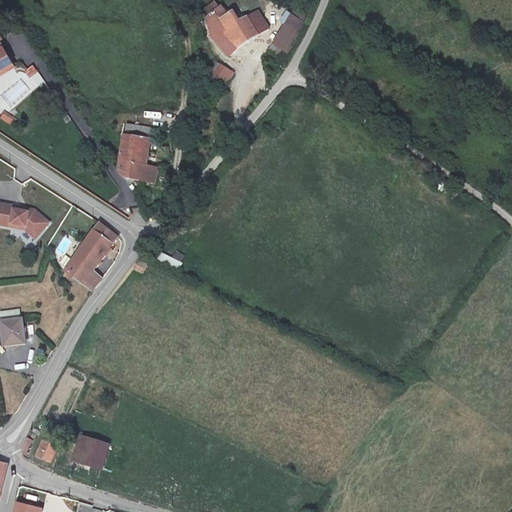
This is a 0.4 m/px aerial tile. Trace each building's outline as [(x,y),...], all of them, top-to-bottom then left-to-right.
[(257,33),(247,17),(238,21),(233,13),(228,20),(214,1),(205,9),(210,16),(206,19),(210,35),(229,55),(257,33)] [(257,11),(247,17),(257,33),(268,27),(257,11)] [(291,14),(273,41),(288,50),(300,32),(305,23),(291,14)] [(283,57),(288,50),(273,41),(269,48),(283,57)] [(233,72),(215,62),(207,77),(225,87),(233,72)] [(33,65),(25,71),(30,78),(39,73),(33,65)] [(0,76),(11,70),(7,66),(0,70),(0,76)] [(5,112),(1,118),(12,126),(16,120),(5,112)] [(122,135),(149,140),(151,128),(124,124),(122,135)] [(122,135),(116,171),(122,177),(154,184),(158,168),(146,165),(149,140),(122,135)] [(12,209),(0,206),(0,228),(8,230),(9,226),(22,229),(23,227),(35,237),(46,225),(31,212),(25,211),(24,214),(11,212),(12,209)] [(96,224),(60,272),(67,277),(91,296),(101,282),(91,274),(116,242),(111,237),(96,224)] [(9,226),(8,230),(22,232),(32,241),(35,237),(23,227),(22,229),(9,226)] [(175,251),(172,258),(182,262),(185,255),(175,251)] [(180,270),(183,262),(161,253),(158,261),(180,270)] [(139,269),(146,274),(148,268),(142,265),(139,269)] [(67,277),(60,272),(57,276),(64,280),(67,277)] [(0,343),(1,349),(23,346),(18,321),(11,321),(10,313),(0,314),(0,343)] [(108,445),(79,437),(72,462),(101,471),(108,445)] [(26,458),(28,460),(34,443),(28,441),(23,454),(26,458)] [(58,450),(45,445),(39,458),(52,464),(58,450)]
